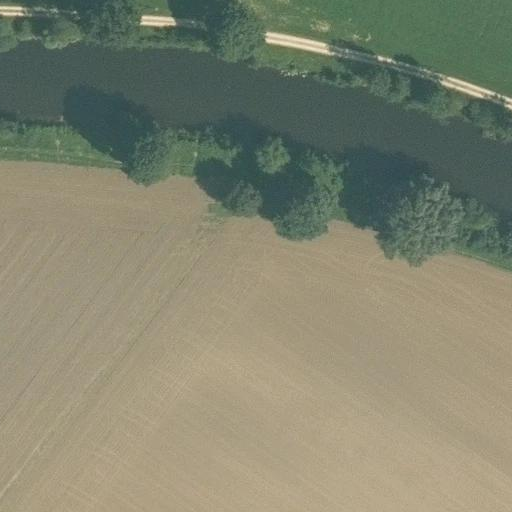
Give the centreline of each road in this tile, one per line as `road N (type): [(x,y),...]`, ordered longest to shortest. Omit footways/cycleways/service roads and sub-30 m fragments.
road 1 (track): [(511,284),(133,169),(0,167)]
road 2 (track): [(0,25),(95,25),(261,43),(511,114)]
